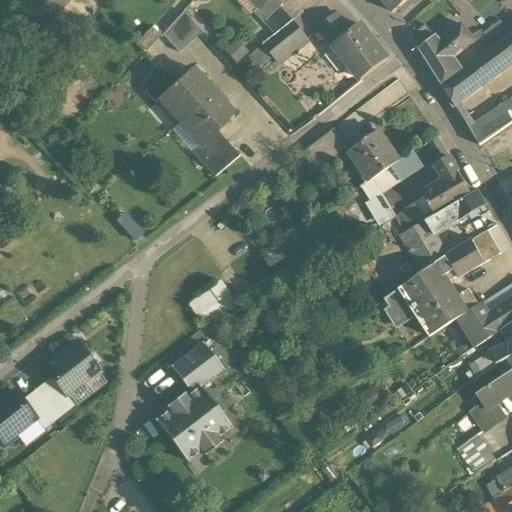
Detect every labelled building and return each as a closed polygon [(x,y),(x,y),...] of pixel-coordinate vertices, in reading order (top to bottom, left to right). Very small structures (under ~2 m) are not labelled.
[(25,0),(7,21),(32,43),(71,0),(25,0)] [(277,0),(268,0),(260,8),(259,7),(253,13),(262,24),(282,5),(277,0)] [(384,0),(382,2),(392,13),(407,0),(384,0)] [(183,13),(162,36),(179,54),(201,33),(183,13)] [(387,61),(359,25),(350,32),(337,16),(320,30),(361,81),(387,61)] [(501,22),(482,35),(481,32),(470,37),(473,42),(476,45),(472,48),(480,60),(492,51),(491,50),(511,36),(503,26),(501,22)] [(511,22),(511,23),(510,22),(503,26),(511,36),(511,34),(511,22)] [(290,23),(262,45),(277,64),(305,42),(290,23)] [(417,31),(427,44),(435,37),(425,25),(417,31)] [(440,44),(435,37),(427,44),(418,50),(442,87),(463,72),(451,60),(473,42),(470,37),(462,26),(440,44)] [(160,37),(152,29),(135,46),(144,54),(160,37)] [(511,34),(511,36),(491,50),(492,51),(507,69),(511,64),(511,34)] [(463,72),(442,87),(456,107),(507,69),(492,51),(480,60),(463,72)] [(212,94),(192,71),(175,86),(162,98),(183,120),(212,94)] [(165,75),(145,93),(155,105),(162,98),(175,86),(165,75)] [(183,120),(182,121),(203,144),(203,145),(218,132),(234,117),(213,93),(212,94),(183,120)] [(500,109),(469,129),(478,145),(511,121),(511,105),(502,111),(500,109)] [(511,121),(478,145),(493,170),(511,158),(511,121)] [(347,146),(334,129),(304,151),(317,167),(318,167),(347,146)] [(218,132),(203,145),(203,144),(196,150),(206,162),(227,143),(218,132)] [(378,132),(349,153),(370,182),(371,181),(391,168),(400,162),(378,132)] [(227,143),(206,162),(196,150),(191,154),(214,180),(240,157),(227,143)] [(317,167),(304,151),(297,157),(311,175),(319,169),(318,167),(317,167)] [(400,162),(391,168),(400,181),(422,167),(413,153),(400,162)] [(472,196),(450,159),(436,167),(437,170),(430,173),(437,185),(423,195),(436,216),(472,196)] [(391,168),(371,181),(380,196),(400,181),(391,168)] [(380,196),(371,181),(370,182),(361,189),(370,201),(380,196)] [(436,216),(426,222),(435,236),(486,207),(478,192),(472,196),(436,216)] [(425,223),(414,205),(395,218),(404,233),(401,235),(411,253),(436,238),(435,236),(426,222),(425,223)] [(488,232),(470,242),(483,265),(501,254),(488,232)] [(438,242),(413,257),(423,273),(445,257),(446,257),(447,256),(438,242)] [(447,256),(446,257),(457,277),(458,279),(483,265),(470,242),(447,256)] [(423,273),(384,301),(398,322),(417,309),(434,336),(459,320),(479,307),(469,291),(456,298),(447,284),(457,277),(445,257),(423,273)] [(192,297),(208,324),(235,308),(220,282),(192,297)] [(479,307),(459,320),(476,348),(501,332),(511,324),(511,301),(488,316),(481,306),(479,307)] [(511,324),(501,332),(506,339),(509,346),(491,356),(496,365),(511,356),(511,324)] [(205,342),(171,368),(191,394),(199,388),(200,389),(223,371),(211,355),(214,352),(205,342)] [(80,343),(43,369),(50,378),(53,383),(64,397),(89,379),(100,371),(80,343)] [(491,356),(486,358),(491,368),(494,367),(496,365),(491,356)] [(494,367),(462,387),(471,400),(469,401),(474,409),(483,402),(478,394),(502,378),(494,367)] [(511,371),(502,378),(478,394),(483,402),(474,409),(471,411),(476,418),(492,407),(511,393),(511,371)] [(53,383),(50,378),(34,392),(56,421),(73,407),(64,397),(53,383)] [(191,394),(186,398),(183,395),(166,408),(169,411),(155,422),(186,463),(201,452),(204,457),(221,444),(217,439),(231,429),(200,389),(199,388),(191,394)] [(56,421),(34,392),(21,402),(24,405),(33,416),(35,420),(43,431),(56,421)] [(14,393),(0,403),(0,444),(4,449),(16,440),(14,437),(32,422),(35,420),(33,416),(24,405),(21,402),(14,393)] [(492,407),(476,418),(486,431),(502,420),(492,407)] [(468,443),(454,424),(443,433),(457,451),(468,444),(468,443)] [(477,436),(468,443),(468,444),(457,451),(475,474),(496,461),(477,436)] [(499,467),(492,472),(497,481),(504,477),(499,467)] [(497,481),(492,472),(483,478),(495,499),(504,493),(497,481)] [(511,472),(504,477),(497,481),(504,493),(511,488),(511,472)]
